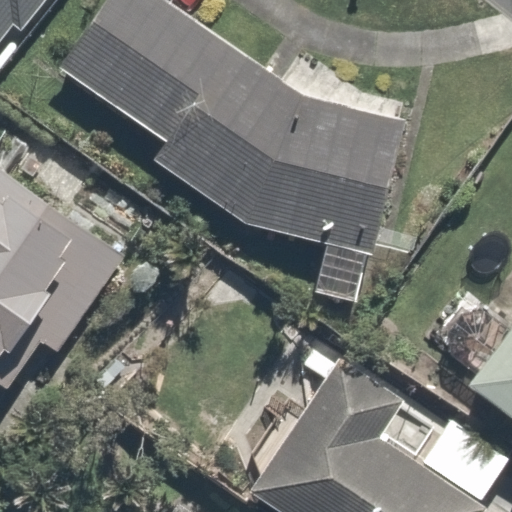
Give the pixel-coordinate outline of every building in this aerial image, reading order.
[(21,27),(41,0),(0,0),(0,38),(13,21),(21,27)] [(143,147),(311,228),(306,290),(364,293),(377,103),(297,98),(166,0),(97,0),(54,58),(154,132),(143,147)] [(145,256),(0,172),(0,406),(44,432),(145,256)] [(511,300),(459,368),(511,408),(511,300)] [(407,397),(332,345),(239,481),(284,511),(450,511),(464,492),(381,436),(407,397)] [(187,511),(163,498),(154,511),(187,511)]
